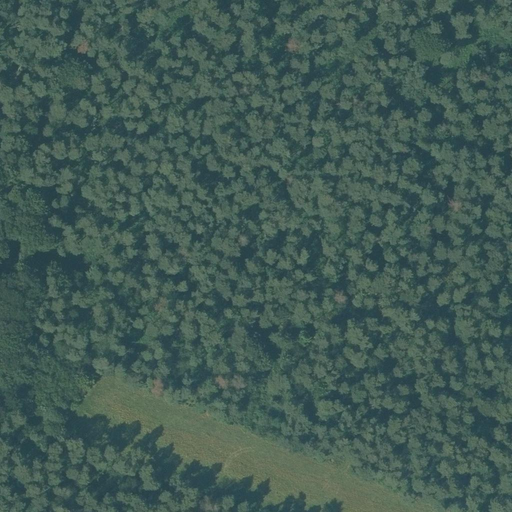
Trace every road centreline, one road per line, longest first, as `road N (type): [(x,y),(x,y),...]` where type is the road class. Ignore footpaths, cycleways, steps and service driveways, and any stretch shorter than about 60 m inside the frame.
road 1 (track): [(511,315),(416,376),(352,467)]
road 2 (track): [(89,356),(0,245)]
